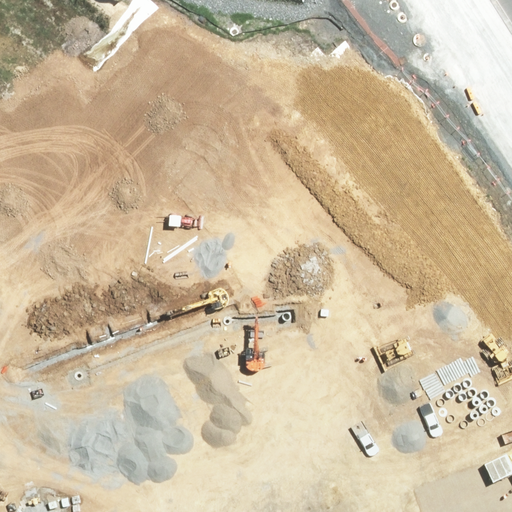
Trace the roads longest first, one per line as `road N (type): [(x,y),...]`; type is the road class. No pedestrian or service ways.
road 1 (residential): [(0,136),(234,179),(256,190),(311,274),(315,309),(304,369)]
road 2 (residential): [(0,447),(217,370),(304,369)]
road 3 (residential): [(304,369),(359,396),(395,511)]
